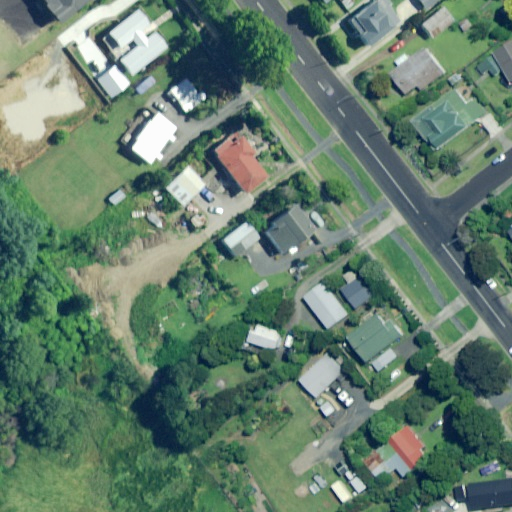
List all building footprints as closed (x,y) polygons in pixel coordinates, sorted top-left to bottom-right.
[(43,0),(63,25),(95,0),(43,0)] [(401,21),(385,0),(373,0),(345,20),(365,47),(401,21)] [(439,0),(420,0),(427,9),(439,0)] [(455,23),(442,6),(420,22),(432,39),(455,23)] [(149,25),(137,10),(106,33),(118,49),(130,40),(135,46),(117,60),(129,76),(166,47),(155,32),(160,29),(154,22),(149,25)] [(476,26),(469,16),(459,24),(466,34),(476,26)] [(511,43),(496,53),(511,79),(511,43)] [(447,73),(428,47),(412,59),(408,54),(398,61),(402,67),(393,73),(409,95),(420,86),(423,90),(447,73)] [(493,55),(484,61),(477,66),(485,76),(491,71),(497,79),(506,73),(493,55)] [(187,113),(204,101),(209,98),(204,90),(199,93),(186,74),(180,78),(182,82),(171,90),(187,113)] [(464,101),(455,89),(411,121),(426,141),(431,137),(439,149),(485,115),(471,96),(464,101)] [(176,129),(155,112),(127,147),(148,164),(154,157),(158,160),(174,140),(170,137),(176,129)] [(255,153),(237,130),(210,151),(243,195),(266,177),(251,157),(255,153)] [(205,185),(188,166),(164,188),(182,207),(205,185)] [(315,229),(293,203),(262,230),(283,255),(315,229)] [(261,239),(248,222),(223,240),(236,257),(261,239)] [(373,296),(359,277),(341,290),(355,309),(373,296)] [(350,315),(325,283),(306,297),(331,330),(350,315)] [(389,326),(380,314),(351,337),(379,373),(420,341),(412,331),(407,335),(395,321),(389,326)] [(280,331),(253,323),(247,341),(275,350),(280,331)] [(347,371),(330,353),(302,380),(319,398),(347,371)] [(425,450),(428,447),(410,426),(365,462),(381,482),(398,468),(406,477),(431,458),(425,450)] [(511,505),(511,479),(473,485),(477,511),(511,505)]
